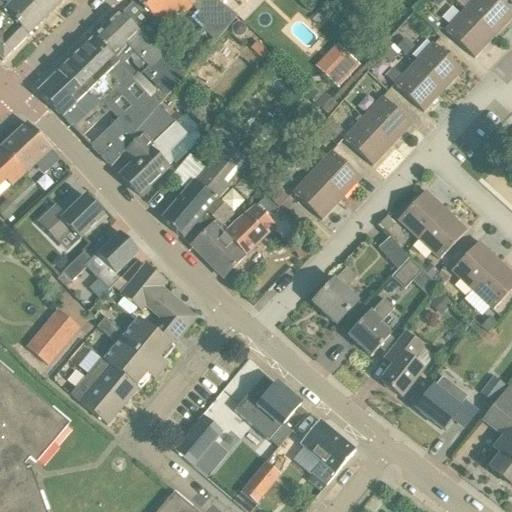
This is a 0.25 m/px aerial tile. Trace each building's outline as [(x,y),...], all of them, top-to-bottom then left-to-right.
[(0,0),(0,10),(27,38),(65,0),(0,0)] [(222,2),(219,0),(134,0),(121,14),(140,33),(174,0),(184,0),(198,13),(192,19),(215,44),(238,18),(220,4),(222,2)] [(446,0),(429,0),(438,8),(446,0)] [(511,19),(511,16),(499,4),(494,0),(474,0),(464,11),(494,39),(511,19)] [(0,59),(3,62),(27,38),(0,10),(0,59)] [(475,59),(494,39),(464,11),(445,31),(475,59)] [(94,39),(122,68),(131,59),(133,62),(133,64),(140,72),(133,79),(159,107),(185,80),(139,33),(140,33),(121,14),(94,39)] [(101,102),(119,120),(116,123),(115,124),(132,137),(134,135),(135,135),(159,107),(133,79),(122,68),(94,39),(59,73),(83,98),(88,94),(98,105),(101,102)] [(397,48),(401,52),(407,57),(415,48),(405,39),(397,48)] [(251,50),(263,62),(270,55),(258,43),(251,50)] [(398,57),(397,56),(390,49),(393,46),(389,43),(388,44),(381,54),(384,57),(383,58),(391,65),(398,57)] [(463,72),(449,58),(433,44),(414,65),(443,93),(463,72)] [(360,66),(345,53),(325,75),(339,89),(360,66)] [(424,114),(443,93),(414,65),(402,77),(395,85),(394,86),(424,114)] [(395,85),(402,77),(393,69),(386,76),(395,85)] [(38,93),(82,139),(94,127),(85,118),(98,105),(88,94),(83,98),(59,73),(38,93)] [(314,103),(322,94),(314,87),(306,96),(314,103)] [(329,115),(337,105),(323,94),(314,106),(328,116),(329,115)] [(295,123),(299,118),(304,121),(314,107),(302,98),(287,117),(295,123)] [(412,126),(398,112),(382,98),(369,112),(363,119),(392,147),(412,126)] [(140,197),(169,169),(168,168),(172,163),(170,153),(187,137),(159,107),(135,135),(137,138),(120,158),(130,167),(120,177),(140,197)] [(373,168),(392,147),(363,119),(343,140),(373,168)] [(321,128),(323,129),(326,132),(333,125),(331,122),(329,120),(327,123),(321,128)] [(311,122),(303,134),(311,140),(320,129),(311,122)] [(134,135),(132,137),(115,124),(91,147),(111,168),(120,158),(137,138),(135,135),(134,135)] [(344,132),(335,124),(326,133),(334,142),(344,132)] [(39,164),(53,150),(27,125),(0,149),(0,150),(25,175),(11,188),(12,190),(39,164)] [(207,214),(218,201),(249,165),(248,165),(260,151),(251,142),(239,156),(228,147),(207,171),(190,157),(171,179),(187,193),(162,220),(183,239),(207,214)] [(272,159),(279,150),(271,143),(264,152),(272,159)] [(0,189),(6,184),(11,188),(25,175),(0,150),(0,189)] [(361,180),(347,166),(331,152),(312,173),(342,201),(361,180)] [(307,156),(302,161),(307,165),(312,160),(307,156)] [(322,222),(342,201),(312,173),(292,194),(322,222)] [(279,209),(288,199),(278,189),(269,199),(279,209)] [(419,241),(447,212),(426,192),(398,222),(419,241)] [(79,241),(104,217),(102,215),(103,214),(97,207),(96,209),(85,197),(65,217),(56,207),(38,224),(57,244),(70,231),(79,241)] [(268,235),(275,227),(270,222),(280,211),(267,198),(257,209),(256,208),(237,223),(228,232),(224,236),(245,257),(255,266),(277,243),(268,235)] [(223,279),(245,257),(224,236),(228,232),(224,228),(234,216),(218,201),(207,214),(216,223),(192,248),(223,279)] [(9,208),(4,204),(0,207),(0,215),(6,222),(14,214),(9,208)] [(440,261),(467,232),(447,212),(419,241),(440,261)] [(379,227),(387,235),(396,226),(388,218),(379,227)] [(120,234),(96,256),(106,266),(94,277),(108,291),(113,287),(120,280),(116,276),(139,253),(120,234)] [(406,257),(403,254),(391,239),(378,249),(398,272),(409,259),(406,256),(406,257)] [(471,293),(500,263),(479,243),(450,273),(471,293)] [(308,244),(296,247),(299,260),(312,256),(308,244)] [(72,284),(87,269),(85,267),(92,261),(84,253),(78,260),(63,274),(71,283),(72,284)] [(417,267),(409,259),(398,272),(391,280),(404,292),(422,272),(417,267)] [(492,313),(507,297),(511,291),(511,274),(500,263),(471,293),(492,313)] [(120,296),(141,313),(161,289),(166,283),(146,266),(129,286),(122,295),(120,296)] [(438,273),(430,266),(423,273),(432,280),(438,273)] [(346,291),(357,279),(347,269),(335,282),(334,281),(313,304),(337,326),(358,302),(346,291)] [(437,285),(436,285),(441,289),(449,280),(448,279),(442,273),(441,272),(433,281),(437,285)] [(71,283),(63,274),(57,280),(66,289),(71,283)] [(121,279),(120,280),(113,287),(122,295),(129,286),(121,279)] [(197,318),(161,289),(141,313),(143,314),(146,311),(159,321),(151,330),(150,332),(173,351),(175,349),(173,347),(197,318)] [(433,302),(445,314),(453,306),(440,294),(433,302)] [(390,336),(391,336),(381,327),(384,324),(383,323),(394,311),(384,301),(372,313),(349,337),(371,358),(379,348),(390,336)] [(48,368),(80,330),(58,312),(26,349),(48,368)] [(150,332),(151,330),(134,316),(131,319),(135,323),(124,336),(105,320),(97,329),(116,345),(104,361),(101,359),(96,365),(133,396),(138,390),(140,391),(151,378),(155,381),(168,366),(164,362),(173,351),(150,332)] [(489,335),(497,324),(490,318),(481,328),(489,335)] [(401,399),(423,370),(413,363),(423,348),(407,333),(398,343),(387,356),(384,360),(393,367),(381,383),(384,385),(384,386),(390,391),(390,390),(401,399)] [(398,343),(390,336),(379,348),(387,356),(398,343)] [(0,473),(0,511),(195,511),(175,494),(164,507),(169,511),(167,511),(46,511),(43,501),(37,504),(31,487),(37,485),(31,469),(27,471),(25,465),(30,458),(37,463),(47,450),(43,446),(54,433),(59,437),(70,424),(12,376),(14,374),(0,362),(0,471),(1,474),(0,473)] [(120,411),(133,396),(96,365),(84,381),(120,411)] [(493,378),(481,394),(494,405),(506,388),(493,378)] [(108,427),(120,411),(84,381),(71,396),(108,427)] [(271,441),(288,421),(301,406),(277,384),(260,404),(250,394),(236,409),(235,411),(269,442),(270,440),(271,441)] [(465,429),(477,413),(478,412),(464,402),(460,407),(434,387),(416,410),(443,431),(452,419),(465,429)] [(511,486),(511,388),(510,387),(482,423),(503,439),(494,450),(501,456),(490,469),(511,486)] [(223,431),(204,415),(203,414),(174,450),(175,450),(194,467),(223,431)] [(299,446),(336,476),(356,452),(319,422),(299,446)] [(265,465),(243,491),(258,504),(280,478),(265,465)]
